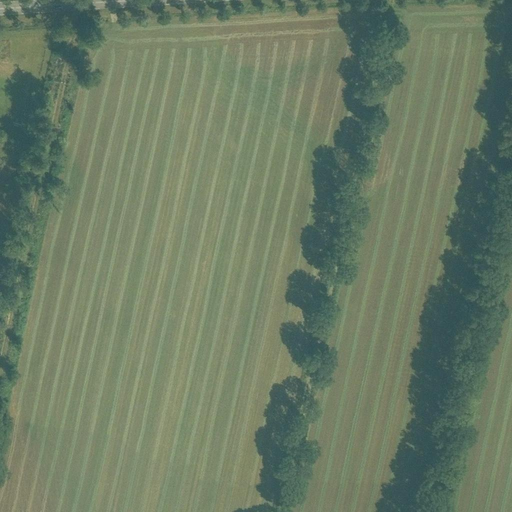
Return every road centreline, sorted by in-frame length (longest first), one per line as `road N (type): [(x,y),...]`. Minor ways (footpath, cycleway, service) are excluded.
road 1 (track): [(279,511),(390,0)]
road 2 (track): [(0,337),(69,5)]
road 3 (secondary): [(0,9),(154,0)]
